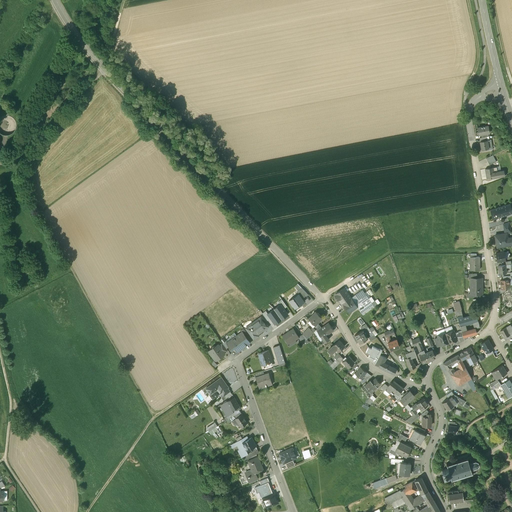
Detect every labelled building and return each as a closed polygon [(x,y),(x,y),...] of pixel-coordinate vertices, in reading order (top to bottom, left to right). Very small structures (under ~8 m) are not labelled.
[(487,126),(477,128),(479,135),(481,135),(488,133),(489,133),(487,126)] [(487,140),(480,142),(482,151),(492,150),(491,144),(488,144),(487,140)] [(493,168),(485,169),(487,178),(490,178),(490,179),(492,179),(492,177),(494,177),(498,176),(497,172),(496,172),(494,173),(493,168)] [(511,210),(510,204),(497,207),(499,213),(503,212),(504,215),(511,212),(511,210)] [(497,207),(490,210),(493,219),(504,215),(503,212),(499,213),(497,207)] [(504,234),(495,235),(497,247),(511,244),(511,238),(508,239),(507,234),(507,233),(504,234)] [(504,252),(496,254),(497,262),(505,261),(504,252)] [(476,257),(470,257),(470,270),(479,270),(479,257),(476,257)] [(505,265),(498,266),(499,274),(506,273),(506,268),(505,265)] [(477,279),(470,279),(470,288),(468,288),(468,294),(472,294),(473,295),(476,295),(477,294),(482,294),(482,287),(481,286),(481,283),(482,282),(482,279),(477,279)] [(503,280),(500,281),(500,283),(500,285),(501,285),(501,289),(504,289),(509,286),(509,280),(503,280)] [(308,294),(302,288),(297,291),(298,294),(298,293),(302,298),(308,294)] [(351,297),(344,288),(335,294),(336,295),(335,296),(334,298),(335,299),(337,299),(339,298),(342,304),(351,297)] [(362,289),(351,297),(355,303),(366,295),(362,289)] [(288,299),(298,293),(296,291),(286,297),(288,299)] [(302,298),(298,293),(298,294),(289,300),(295,309),(297,307),(298,308),(303,304),(302,303),(304,302),(302,298)] [(366,295),(355,303),(357,306),(360,310),(371,302),(371,303),(371,302),(366,295)] [(351,297),(342,304),(345,308),(346,307),(349,312),(357,306),(355,303),(351,297)] [(278,301),(280,304),(284,309),(287,306),(281,299),(278,301)] [(461,309),(458,301),(453,303),(456,311),(455,311),(458,319),(463,318),(461,309)] [(360,310),(363,314),(374,307),(372,304),(371,303),(371,302),(360,310)] [(274,309),(281,319),(288,314),(284,309),(280,304),(274,309)] [(275,324),(281,319),(274,309),(268,313),(271,318),(275,324)] [(267,320),(271,318),(268,313),(265,310),(262,313),(267,320)] [(322,318),(315,311),(309,319),(310,320),(315,325),(317,323),(322,318)] [(463,318),(458,319),(460,326),(464,325),(473,322),(478,321),(476,314),(463,318)] [(261,317),(252,323),(253,324),(248,328),(251,332),(254,330),(257,334),(261,331),(264,329),(268,327),(261,317)] [(329,323),(317,331),(323,339),(327,336),(326,335),(333,330),(329,323)] [(511,327),(510,325),(500,331),(504,338),(511,333),(511,327)] [(311,329),(309,327),(303,334),(307,338),(315,329),(313,327),(311,329)] [(293,328),(282,335),(288,344),(298,337),(299,337),(298,337),(293,328)] [(466,331),(462,332),(463,337),(476,333),(475,328),(474,328),(466,331)] [(251,332),(249,333),(254,339),(258,336),(257,334),(254,330),(251,332)] [(368,338),(363,330),(355,335),(360,343),(368,338)] [(453,331),(445,334),(448,342),(449,343),(457,340),(456,339),(454,333),(453,331)] [(461,331),(454,333),(456,339),(457,339),(463,337),(462,332),(461,331)] [(227,343),(229,346),(234,353),(240,349),(239,348),(248,341),(244,335),(242,332),(227,343)] [(445,333),(437,336),(438,338),(440,344),(440,345),(448,342),(445,334),(445,333)] [(303,334),(298,337),(299,337),(298,337),(302,342),(307,339),(303,334)] [(396,339),(390,341),(390,340),(388,341),(389,342),(388,342),(389,345),(387,346),(388,347),(389,346),(390,350),(399,347),(396,339)] [(344,346),(339,340),(328,350),(331,353),(336,349),(338,352),(344,346)] [(493,348),(488,340),(481,344),(482,346),(482,349),(485,350),(486,352),(491,349),(493,348)] [(218,344),(215,346),(213,345),(212,346),(212,348),(212,349),(209,351),(215,359),(216,358),(218,358),(220,357),(220,356),(228,350),(226,348),(223,343),(219,345),(218,344)] [(279,345),(273,347),(275,353),(281,351),(279,345)] [(375,357),(379,350),(372,346),(371,348),(368,347),(366,352),(370,354),(369,355),(375,358),(375,357)] [(470,347),(463,352),(466,358),(467,357),(471,364),(477,361),(475,357),(470,347)] [(413,363),(411,358),(416,356),(413,348),(411,349),(412,351),(408,352),(405,353),(407,358),(405,359),(409,369),(416,367),(414,363),(413,363)] [(268,350),(258,353),(261,360),(260,360),(262,366),(266,365),(266,364),(272,362),(268,350)] [(428,351),(425,353),(428,361),(435,357),(432,350),(428,351)] [(281,351),(275,353),(279,366),(285,364),(281,351)] [(463,352),(458,354),(460,359),(461,360),(466,358),(463,352)] [(421,354),(419,355),(422,363),(428,361),(425,353),(421,354)] [(460,359),(458,354),(450,359),(443,363),(448,371),(452,368),(451,365),(453,364),(454,365),(457,363),(456,361),(460,359)] [(343,359),(340,355),(336,359),(330,365),(333,369),(343,359)] [(386,358),(380,355),(378,358),(375,365),(378,366),(381,361),(384,363),(384,361),(386,358)] [(346,358),(345,357),(343,359),(344,360),(343,361),(348,368),(354,362),(349,356),(346,358)] [(461,360),(460,359),(456,361),(457,363),(460,369),(465,367),(461,360)] [(396,370),(387,364),(387,363),(384,361),(384,363),(381,361),(378,366),(391,373),(394,374),(396,370)] [(501,366),(494,371),(498,377),(501,375),(502,376),(506,373),(504,369),(501,366)] [(366,372),(360,367),(355,374),(357,375),(359,377),(361,378),(363,376),(366,372)] [(460,369),(455,372),(451,375),(458,385),(467,380),(471,378),(465,367),(460,369)] [(268,372),(255,376),(259,388),(266,386),(266,387),(267,386),(272,384),(268,372)] [(371,376),(366,372),(363,376),(366,380),(371,376)] [(228,387),(221,377),(205,388),(209,393),(216,388),(216,389),(216,388),(220,393),(227,388),(228,387)] [(375,378),(371,382),(370,381),(364,387),(369,393),(371,392),(380,384),(379,383),(380,382),(379,381),(378,381),(375,378)] [(511,385),(509,380),(501,385),(509,397),(511,395),(511,385)] [(399,385),(393,381),(392,383),(391,382),(387,386),(388,387),(392,390),(393,391),(399,385)] [(399,385),(393,391),(396,393),(398,394),(398,395),(403,388),(399,385)] [(220,393),(216,388),(216,389),(216,388),(209,393),(212,398),(219,394),(220,393)] [(220,393),(219,394),(221,397),(230,391),(227,388),(220,393)] [(414,396),(410,391),(404,396),(400,400),(404,405),(414,396)] [(402,394),(396,400),(398,402),(400,400),(404,396),(402,394)] [(448,398),(443,402),(447,410),(451,407),(452,408),(454,407),(453,406),(454,405),(457,403),(458,402),(456,399),(459,398),(454,395),(448,398)] [(234,397),(222,404),(222,403),(221,404),(220,405),(226,417),(234,412),(232,410),(239,406),(234,397)] [(428,404),(423,398),(416,403),(421,409),(428,404)] [(421,409),(416,403),(412,407),(413,409),(414,409),(417,412),(421,409)] [(227,420),(228,423),(232,420),(235,419),(235,418),(242,414),(240,412),(235,415),(227,420)] [(417,412),(413,415),(405,421),(411,424),(419,416),(417,412)] [(242,414),(235,418),(235,419),(238,422),(240,427),(247,423),(242,414)] [(208,431),(217,426),(215,422),(206,426),(208,431)] [(456,426),(448,425),(447,433),(455,434),(456,426)] [(423,434),(417,431),(415,430),(410,439),(420,444),(424,435),(423,434)] [(247,436),(231,444),(232,448),(237,445),(242,443),(242,442),(249,439),(247,436)] [(249,439),(242,442),(242,443),(237,445),(239,449),(238,450),(241,457),(245,455),(248,453),(247,450),(255,446),(256,445),(252,437),(249,439)] [(404,443),(400,441),(399,441),(395,451),(394,451),(397,452),(406,457),(411,447),(404,443)] [(311,443),(303,444),(304,450),(309,449),(310,452),(313,452),(311,443)] [(283,463),(284,463),(292,459),(296,458),(292,448),(279,454),(283,463)] [(248,453),(245,455),(247,458),(259,452),(257,449),(248,453)] [(184,455),(179,458),(181,464),(187,461),(184,455)] [(462,459),(462,458),(461,458),(462,459),(458,460),(457,459),(457,461),(453,462),(452,461),(452,462),(447,464),(446,463),(446,464),(447,464),(448,468),(442,470),(444,476),(446,476),(447,477),(448,477),(449,477),(449,476),(449,475),(450,474),(451,478),(451,479),(452,478),(457,477),(457,478),(458,478),(457,477),(462,475),(462,477),(463,476),(462,475),(466,474),(467,475),(468,475),(467,474),(472,472),(473,473),(474,474),(474,473),(475,472),(476,473),(475,472),(476,471),(477,471),(477,470),(476,470),(478,469),(478,468),(477,467),(478,467),(477,466),(479,464),(480,464),(480,463),(479,463),(478,461),(479,460),(478,460),(476,459),(476,458),(475,458),(475,459),(473,460),(472,458),(473,458),(473,457),(472,457),(472,456),(472,455),(471,456),(470,455),(468,456),(468,455),(468,456),(467,457),(462,459)] [(258,457),(248,461),(251,470),(253,470),(255,474),(263,470),(258,457)] [(284,463),(286,469),(295,465),(292,459),(284,463)] [(403,463),(400,462),(400,463),(399,474),(409,475),(410,463),(403,463)] [(251,470),(245,472),(249,482),(257,479),(255,474),(253,470),(251,470)] [(245,472),(241,474),(243,477),(239,478),(242,485),(249,482),(245,472)] [(396,480),(394,475),(371,484),(373,488),(396,480)] [(428,491),(421,477),(415,481),(422,495),(428,491)] [(262,497),(272,493),(268,482),(261,485),(255,487),(257,493),(259,492),(261,497),(262,497)] [(416,490),(412,482),(404,486),(406,488),(400,491),(404,497),(403,499),(405,503),(407,506),(409,504),(412,509),(422,502),(419,497),(413,501),(409,494),(416,490)] [(462,489),(448,491),(449,502),(464,501),(462,489)] [(400,491),(384,498),(387,505),(391,503),(402,497),(403,499),(404,497),(400,491)] [(435,502),(428,491),(422,495),(426,499),(423,501),(424,502),(426,501),(427,503),(429,506),(430,505),(435,502)] [(272,493),(262,497),(265,502),(267,507),(276,503),(274,497),(275,497),(273,492),(272,493)] [(402,497),(391,503),(393,509),(405,503),(402,497)] [(440,511),(435,502),(430,505),(429,506),(425,508),(427,511),(425,511),(440,511)]
